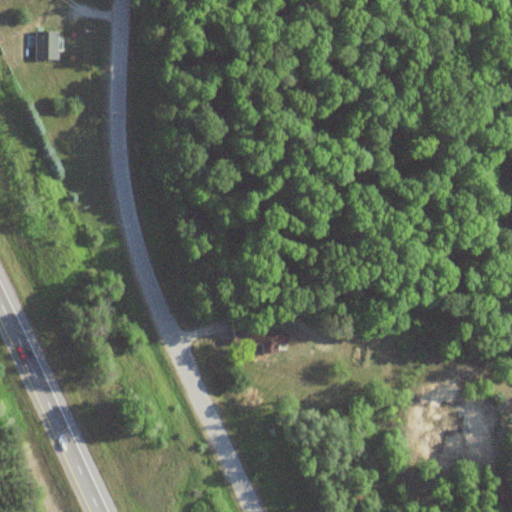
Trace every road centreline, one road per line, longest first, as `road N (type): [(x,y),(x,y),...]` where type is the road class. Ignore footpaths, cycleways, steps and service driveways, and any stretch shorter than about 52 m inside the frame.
road 1 (residential): [(261,511),(129,213),(108,94),(108,0)]
road 2 (motorway): [(110,511),(0,278)]
